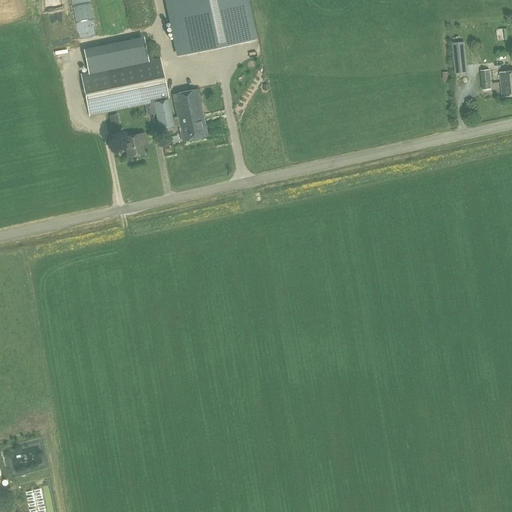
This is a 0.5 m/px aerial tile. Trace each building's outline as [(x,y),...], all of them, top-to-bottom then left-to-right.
[(162,0),(174,50),(251,34),(242,0),(162,0)] [(222,51),(216,54),(218,59),(224,56),(222,51)] [(455,73),(467,72),(465,56),(453,57),(455,73)] [(162,72),(159,58),(157,58),(144,61),(107,69),(90,73),(81,74),(89,115),(116,110),(144,104),(154,102),(156,114),(159,129),(174,126),(179,125),(182,141),(208,136),(204,121),(198,89),(172,94),(177,119),(173,120),(168,98),(162,72)] [(490,69),(480,70),(482,90),(492,89),(490,69)] [(511,71),(500,72),(502,97),(511,95),(511,71)] [(128,157),(144,154),(140,134),(124,137),(128,157)]
